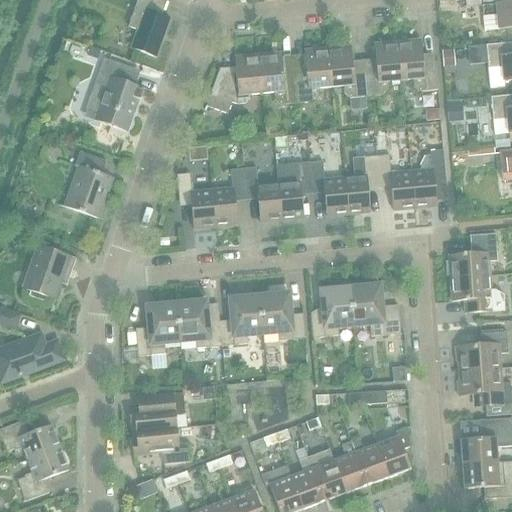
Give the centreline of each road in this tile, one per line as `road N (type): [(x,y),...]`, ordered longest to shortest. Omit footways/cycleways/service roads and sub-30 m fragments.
road 1 (residential): [(427,511),(438,483),(417,253),(109,280)]
road 2 (residential): [(109,280),(204,14)]
road 3 (residential): [(204,14),(400,0)]
road 4 (residential): [(94,511),(94,373)]
